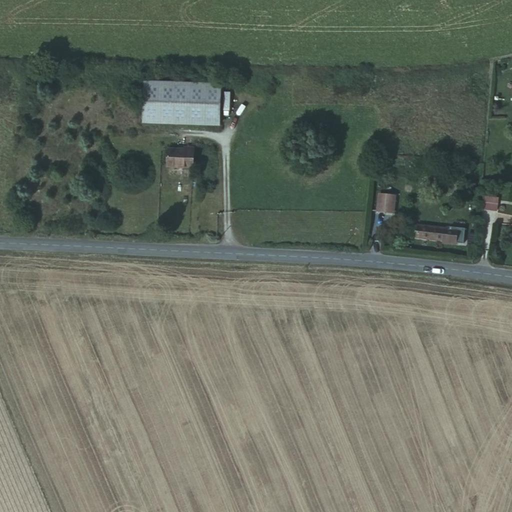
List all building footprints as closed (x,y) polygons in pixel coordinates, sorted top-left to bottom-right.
[(220,81),(142,78),(140,122),(218,125),(220,81)] [(194,147),(166,146),(165,167),(193,168),(194,147)] [(392,175),(377,173),(374,191),(389,193),(392,175)] [(497,211),(499,198),(483,196),(482,209),(497,211)] [(454,210),(413,205),(412,216),(438,220),(438,223),(452,225),(454,210)] [(414,240),(463,244),(464,228),(416,224),(414,240)]
